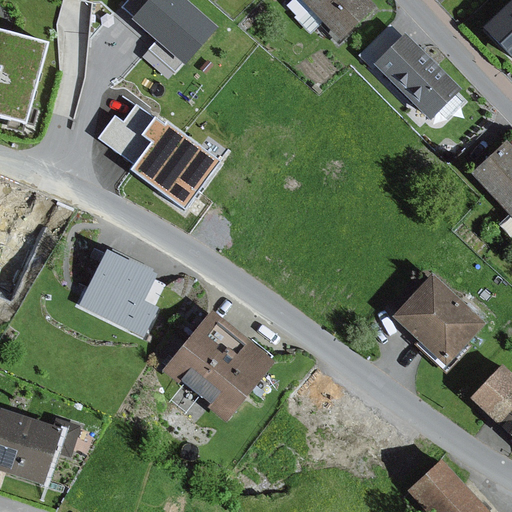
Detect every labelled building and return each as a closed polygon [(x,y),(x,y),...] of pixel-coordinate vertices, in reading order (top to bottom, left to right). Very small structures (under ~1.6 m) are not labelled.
[(128,0),(121,8),(133,19),(131,22),(155,44),(148,52),(174,74),(180,67),(183,69),(217,31),(181,0),(128,0)] [(366,0),(295,0),(339,45),(376,9),(366,0)] [(511,0),(479,31),(511,64),(511,0)] [(372,67),(400,38),(388,26),(357,57),(369,69),(372,67)] [(3,36),(0,35),(0,122),(22,128),(45,47),(3,36)] [(400,38),(372,67),(428,123),(438,113),(457,94),(459,92),(403,35),(400,38)] [(187,90),(170,114),(226,155),(243,132),(187,90)] [(464,101),(457,94),(438,113),(444,120),(464,101)] [(140,190),(142,187),(183,217),(214,176),(211,174),(226,155),(170,114),(168,112),(120,176),(140,190)] [(511,149),(506,142),(470,175),(508,216),(511,220),(511,149)] [(511,220),(508,216),(498,225),(511,240),(511,220)] [(155,278),(104,253),(77,308),(143,339),(157,311),(154,310),(166,286),(155,281),(155,278)] [(431,276),(390,319),(417,343),(444,369),(467,344),(485,325),(431,276)] [(208,313),(161,374),(177,386),(180,383),(209,406),(206,410),(224,424),(272,364),(208,313)] [(444,369),(417,343),(413,347),(445,376),(471,348),(467,344),(444,369)] [(511,377),(500,366),(467,402),(511,442),(511,377)] [(380,421),(314,367),(287,399),(318,424),(314,429),(349,458),(360,445),(380,421)] [(0,474),(43,488),(54,456),(71,461),(82,427),(54,418),(51,428),(0,411),(0,474)] [(406,442),(380,421),(360,445),(387,466),(406,442)] [(485,511),(439,462),(405,493),(422,511),(485,511)]
